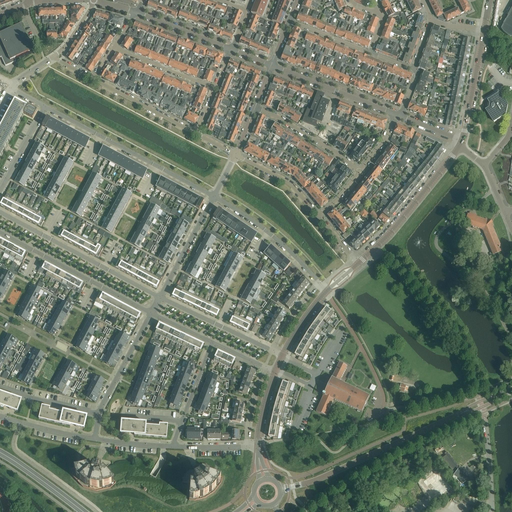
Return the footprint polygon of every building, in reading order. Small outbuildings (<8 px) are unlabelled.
[(155,0),(149,0),(148,3),(147,4),(146,6),(147,7),(151,9),(155,1),(155,0)] [(159,4),(156,11),(161,13),(166,0),(163,0),(162,5),(159,4)] [(202,0),(197,0),(194,9),(195,9),(197,10),(198,11),(199,9),(197,8),(198,3),(201,4),(202,0)] [(256,0),(251,13),(263,18),(263,17),(262,17),(263,13),(265,14),(266,10),(264,10),(266,6),(267,7),(269,3),(267,3),(268,0),(278,0),(280,1),(279,4),(275,3),(275,4),(278,6),(277,9),(273,8),(272,10),(276,11),(275,15),(271,13),(270,15),(274,17),(272,21),(281,25),(290,0),(256,0)] [(394,0),(388,0),(381,4),(383,8),(383,9),(389,5),(388,3),(394,0)] [(213,1),(210,8),(208,15),(211,16),(212,14),(211,14),(213,9),(215,10),(218,3),(213,1)] [(345,7),(343,2),(336,6),(338,12),(341,11),(344,9),(343,8),(345,7)] [(169,8),(166,15),(171,17),(176,4),(174,3),(171,9),(169,8)] [(421,9),(418,4),(410,8),(412,13),(421,9)] [(300,13),(299,13),(296,20),(301,22),(307,8),(302,6),(301,9),(302,9),(300,13)] [(181,10),(178,17),(183,19),(187,8),(185,7),(184,11),(181,10)] [(232,9),(228,7),(226,12),(228,13),(233,15),(240,18),(242,13),(235,10),(235,12),(231,11),(232,9)] [(511,7),(501,29),(502,31),(505,34),(508,36),(511,37),(511,7)] [(72,18),(70,20),(74,23),(76,23),(77,21),(85,9),(84,8),(80,8),(74,8),(71,8),(71,17),(72,18)] [(350,10),(346,8),(344,12),(343,11),(342,12),(341,15),(347,17),(348,16),(350,10)] [(44,9),(35,9),(35,15),(39,15),(39,16),(42,16),(42,20),(44,20),(44,9)] [(193,15),(190,14),(188,21),(192,23),(197,10),(195,9),(194,10),(195,11),(193,15)] [(348,22),(347,22),(346,21),(345,23),(347,24),(350,25),(355,11),(351,9),(350,10),(348,16),(350,17),(348,22)] [(394,13),(393,9),(392,10),(385,13),(386,13),(388,17),(391,16),(392,17),(393,17),(394,16),(398,16),(398,13),(394,13)] [(93,22),(90,20),(88,23),(94,27),(95,29),(97,24),(100,12),(96,10),(95,14),(94,13),(93,18),(95,19),(94,23),(93,22)] [(440,10),(434,13),(437,17),(438,17),(439,19),(441,20),(443,15),(440,10)] [(311,18),(309,17),(306,24),(310,26),(316,12),(314,11),(311,18)] [(355,11),(350,25),(352,26),(354,19),(357,20),(360,13),(355,11)] [(105,13),(100,12),(97,24),(101,25),(105,13)] [(319,13),(316,12),(310,26),(315,28),(318,20),(315,19),(316,16),(317,16),(319,13)] [(412,20),(411,23),(423,27),(425,22),(423,21),(424,18),(423,18),(419,12),(414,14),(416,17),(418,16),(419,16),(417,22),(412,20)] [(105,13),(101,25),(100,30),(105,32),(106,27),(104,26),(105,21),(107,22),(110,14),(105,13)] [(360,21),(358,26),(356,25),(355,27),(359,29),(360,26),(360,25),(361,25),(361,24),(363,19),(365,15),(360,13),(357,20),(360,21)] [(448,13),(443,15),(441,20),(444,21),(446,20),(447,21),(451,19),(448,13)] [(111,15),(108,23),(115,25),(117,17),(115,16),(114,15),(112,14),(111,15)] [(203,18),(200,17),(197,24),(202,26),(206,15),(204,14),(203,18)] [(334,19),(336,20),(343,23),(344,20),(341,19),(339,17),(340,16),(339,14),(339,15),(338,15),(334,19)] [(212,17),(206,15),(202,26),(207,28),(209,21),(210,21),(212,17)] [(265,20),(252,15),(250,20),(257,23),(258,20),(261,21),(260,24),(263,25),(265,20)] [(365,15),(363,19),(377,25),(379,20),(372,17),(370,20),(366,18),(367,15),(365,15)] [(325,16),(324,18),(320,29),(321,30),(324,31),(327,24),(325,23),(326,19),(329,20),(330,17),(325,16)] [(119,17),(117,17),(115,25),(121,28),(121,27),(123,22),(124,20),(124,19),(123,19),(123,17),(121,17),(119,17)] [(318,20),(315,28),(320,29),(324,18),(322,17),(320,21),(318,20)] [(330,25),(327,24),(324,31),(327,32),(329,33),(334,19),(332,18),(330,25)] [(213,33),(218,20),(216,19),(214,22),(213,25),(210,24),(207,31),(213,33)] [(377,25),(363,19),(361,24),(363,25),(364,22),(368,24),(367,27),(375,30),(377,25)] [(63,21),(61,22),(60,22),(72,30),(75,25),(73,24),(74,23),(70,20),(69,22),(68,21),(66,23),(63,21)] [(257,23),(250,20),(248,25),(262,30),(263,26),(261,25),(261,26),(256,25),(257,23)] [(135,30),(133,33),(129,32),(128,35),(135,37),(136,35),(137,33),(137,31),(140,23),(136,21),(134,22),(133,25),(134,25),(132,29),(135,30)] [(266,21),(264,25),(268,27),(278,31),(280,26),(273,23),(272,26),(266,24),(267,21),(266,21)] [(57,23),(56,24),(57,26),(58,27),(60,25),(64,27),(62,29),(69,34),(72,30),(60,22),(59,23),(57,23)] [(88,23),(85,27),(97,35),(97,36),(98,35),(99,33),(100,32),(98,30),(96,32),(92,30),(94,27),(88,23)] [(338,28),(335,35),(340,37),(345,23),(343,23),(340,29),(338,28)] [(393,26),(386,23),(384,28),(402,34),(402,35),(404,36),(404,34),(406,35),(407,34),(403,32),(403,33),(392,29),(393,26)] [(423,27),(411,23),(410,23),(409,25),(417,28),(416,31),(421,33),(423,27)] [(0,57),(1,57),(5,66),(16,62),(15,59),(33,50),(21,24),(10,29),(8,26),(0,29),(0,57)] [(223,29),(220,28),(217,35),(222,37),(225,30),(227,25),(225,24),(223,29)] [(114,27),(113,31),(111,36),(114,38),(121,28),(115,25),(114,27)] [(145,25),(140,38),(142,39),(144,33),(147,34),(150,27),(145,25)] [(227,31),(225,30),(222,37),(227,39),(229,32),(230,31),(232,27),(228,25),(227,27),(229,27),(227,31)] [(248,25),(247,30),(254,32),(255,30),(259,32),(258,35),(259,35),(259,34),(259,35),(259,34),(261,32),(262,30),(248,25)] [(263,25),(263,26),(262,30),(269,33),(276,36),(278,31),(268,27),(264,25),(263,25)] [(432,25),(430,31),(441,34),(444,35),(445,33),(439,31),(440,28),(432,25)] [(349,33),(347,32),(344,39),(347,40),(349,41),(354,27),(352,26),(349,33)] [(97,35),(85,27),(82,32),(88,36),(90,33),(93,36),(92,38),(94,39),(95,37),(97,35)] [(355,27),(354,27),(349,41),(353,43),(356,36),(354,35),(356,30),(358,31),(359,29),(355,27)] [(154,28),(149,42),(149,43),(151,44),(154,37),(156,38),(159,30),(154,28)] [(293,28),(291,32),(304,38),(305,36),(299,33),(300,30),(293,28)] [(402,34),(384,28),(382,32),(390,35),(391,33),(401,37),(402,35),(402,34)] [(62,29),(59,35),(62,38),(63,36),(66,38),(69,34),(62,29)] [(359,29),(358,31),(356,36),(353,43),(358,45),(361,38),(358,36),(360,31),(363,32),(364,31),(359,29)] [(244,38),(242,37),(239,44),(244,46),(249,32),(244,30),(243,33),(245,34),(244,38)] [(262,30),(261,32),(268,35),(267,38),(274,40),(276,36),(269,33),(262,30)] [(361,38),(358,45),(363,46),(368,33),(364,31),(363,32),(366,33),(363,38),(361,38)] [(441,34),(430,31),(429,36),(437,39),(438,36),(443,38),(444,35),(441,34)] [(93,40),(82,32),(79,37),(86,41),(87,39),(92,42),(93,40)] [(164,32),(158,47),(160,48),(163,40),(165,41),(168,34),(164,32)] [(394,42),(397,44),(398,44),(399,42),(389,38),(390,35),(382,32),(381,37),(394,42)] [(99,33),(98,35),(110,43),(113,39),(107,35),(105,37),(99,33)] [(368,33),(363,46),(368,48),(370,41),(368,40),(370,35),(372,37),(373,34),(368,33)] [(168,34),(165,41),(168,42),(166,47),(165,46),(164,49),(166,50),(167,51),(173,36),(168,34)] [(251,40),(248,47),(253,49),(259,35),(258,35),(257,34),(254,41),(251,40)] [(259,34),(259,35),(253,49),(258,51),(261,44),(258,43),(261,35),(259,34),(259,35),(259,34)] [(409,34),(408,37),(411,38),(410,41),(417,43),(419,38),(409,34)] [(98,35),(97,36),(95,39),(97,41),(99,38),(103,41),(101,43),(108,47),(109,45),(110,43),(98,35)] [(128,35),(124,41),(133,48),(134,48),(136,49),(137,47),(134,46),(131,44),(135,38),(128,35)] [(317,37),(312,35),(306,49),(311,51),(312,49),(309,48),(311,43),(314,44),(317,37)] [(178,38),(173,36),(167,51),(168,51),(169,51),(172,44),(175,45),(178,38)] [(437,39),(429,36),(427,41),(435,44),(437,45),(438,42),(436,42),(437,39)] [(86,41),(79,37),(76,41),(83,45),(86,41)] [(297,40),(289,37),(288,40),(288,42),(302,48),(302,47),(302,45),(296,43),(297,40)] [(313,50),(313,52),(315,53),(316,53),(321,39),(317,37),(314,44),(316,45),(314,51),(313,50)] [(184,40),(180,38),(176,48),(175,48),(173,52),(176,54),(178,49),(179,47),(182,48),(185,40),(184,40)] [(263,45),(261,44),(258,51),(263,53),(266,45),(268,39),(266,38),(263,45)] [(137,47),(136,49),(134,53),(139,55),(142,48),(139,47),(141,42),(144,43),(144,41),(140,39),(138,43),(137,47)] [(266,45),(263,53),(267,55),(269,54),(270,52),(269,51),(270,47),(271,48),(274,41),(268,39),(266,45)] [(323,39),(321,39),(316,53),(320,55),(321,53),(319,51),(321,47),(323,48),(326,41),(323,39)] [(380,47),(377,46),(375,51),(380,53),(385,43),(386,41),(383,40),(380,47)] [(83,45),(76,41),(73,45),(80,49),(81,47),(83,48),(84,46),(83,45)] [(124,41),(121,46),(127,50),(129,47),(132,49),(133,50),(134,48),(133,48),(124,41)] [(324,54),(321,53),(320,55),(321,55),(323,56),(325,57),(331,42),(329,42),(326,41),(323,48),(326,49),(324,54)] [(108,47),(101,43),(99,46),(93,42),(92,43),(105,52),(106,50),(108,47)] [(142,48),(139,55),(144,57),(149,43),(147,42),(144,49),(142,48)] [(190,42),(189,42),(184,57),(186,57),(189,50),(191,52),(194,44),(190,42)] [(331,42),(325,57),(328,58),(331,59),(332,57),(328,55),(330,50),(333,52),(335,44),(331,42)] [(388,50),(386,55),(391,58),(397,44),(394,42),(390,52),(388,50)] [(105,52),(92,43),(89,48),(92,49),(93,47),(97,49),(96,51),(102,56),(105,52)] [(416,48),(400,43),(399,44),(400,46),(407,49),(406,51),(407,52),(409,52),(414,54),(416,48)] [(188,58),(187,60),(188,60),(189,61),(189,59),(192,60),(194,54),(198,55),(202,47),(196,45),(194,44),(191,52),(189,59),(188,58)] [(73,45),(71,49),(77,53),(79,54),(80,52),(79,51),(80,49),(73,45)] [(154,53),(151,52),(148,59),(151,60),(153,61),(158,47),(156,46),(154,45),(153,48),(155,49),(154,53)] [(332,57),(331,59),(333,60),(336,61),(341,46),(336,45),(334,52),(336,53),(334,58),(332,57)] [(346,48),(341,46),(336,61),(340,62),(340,63),(341,60),(339,59),(340,55),(343,56),(346,48)] [(160,48),(158,47),(153,61),(157,62),(160,56),(158,54),(159,50),(162,51),(163,49),(160,48)] [(207,49),(202,47),(198,55),(204,58),(207,49)] [(293,50),(286,47),(281,59),(281,60),(281,61),(284,62),(290,64),(292,57),(295,50),(293,50)] [(300,52),(299,52),(295,64),(297,65),(299,66),(299,65),(300,66),(302,58),(300,57),(304,48),(302,47),(302,48),(301,49),(300,52)] [(430,48),(425,47),(423,52),(431,55),(433,56),(434,56),(436,56),(437,54),(431,52),(432,49),(430,48)] [(71,49),(68,53),(75,57),(77,53),(71,49)] [(302,58),(300,66),(302,67),(304,67),(311,51),(306,49),(305,52),(307,52),(307,53),(305,59),(302,58)] [(88,50),(87,52),(99,60),(102,56),(96,51),(94,54),(88,50)] [(163,57),(160,56),(157,62),(162,64),(168,51),(167,51),(166,50),(163,57)] [(203,64),(202,66),(201,68),(204,69),(208,58),(210,59),(213,52),(208,50),(204,60),(203,64)] [(350,50),(345,64),(347,65),(350,58),(352,59),(355,52),(352,51),(350,50)] [(169,51),(168,51),(162,64),(167,66),(170,59),(167,58),(169,54),(172,56),(173,53),(169,52),(169,51)] [(295,58),(292,57),(290,64),(294,66),(295,64),(299,52),(297,51),(295,58)] [(311,51),(304,67),(306,68),(307,69),(308,69),(309,69),(312,62),(309,61),(313,52),(311,51)] [(457,52),(451,51),(451,53),(460,55),(459,58),(468,59),(469,54),(457,52)] [(87,52),(86,53),(85,54),(86,55),(87,54),(92,58),(90,60),(97,64),(98,62),(98,61),(99,60),(87,52)] [(213,52),(210,59),(210,60),(213,61),(211,66),(210,66),(209,69),(216,72),(211,70),(218,54),(213,52)] [(75,57),(68,53),(65,57),(77,65),(80,61),(77,59),(76,61),(73,59),(75,57)] [(116,53),(113,57),(128,67),(129,65),(121,59),(123,57),(116,53)] [(314,63),(312,62),(309,69),(309,70),(311,71),(311,70),(312,70),(314,71),(318,60),(319,60),(321,55),(320,55),(316,53),(315,53),(315,54),(318,55),(314,63)] [(176,54),(173,61),(171,60),(168,67),(173,68),(178,54),(176,54)] [(223,56),(218,54),(211,70),(216,72),(223,56)] [(360,54),(354,68),(356,69),(359,62),(362,63),(365,56),(360,54)] [(412,59),(399,55),(398,57),(401,58),(401,57),(403,58),(402,59),(403,60),(402,62),(410,65),(412,59)] [(83,57),(83,59),(81,60),(94,68),(95,67),(97,64),(90,60),(88,62),(84,60),(86,57),(84,56),(83,57)] [(180,63),(177,70),(182,72),(186,62),(187,60),(188,58),(186,57),(184,57),(183,56),(182,59),(184,60),(183,64),(180,63)] [(365,56),(362,63),(364,64),(363,67),(360,66),(359,70),(364,72),(369,57),(367,57),(365,56)] [(113,57),(110,61),(117,66),(118,63),(125,67),(125,68),(125,70),(127,71),(128,67),(113,57)] [(374,59),(369,57),(364,72),(366,73),(367,71),(366,70),(368,66),(371,67),(374,59)] [(421,57),(419,62),(429,66),(430,66),(436,68),(437,66),(429,64),(430,63),(425,62),(426,59),(421,57)] [(322,66),(319,74),(320,74),(321,75),(322,75),(323,75),(324,75),(331,59),(328,58),(325,67),(322,66)] [(229,70),(226,69),(225,73),(230,75),(235,61),(233,60),(233,59),(231,59),(230,59),(228,66),(230,67),(229,70)] [(331,59),(324,75),(326,76),(327,77),(328,77),(329,77),(332,70),(329,69),(333,60),(331,59)] [(374,59),(371,67),(373,68),(371,73),(369,71),(368,73),(373,75),(378,61),(374,59)] [(94,68),(81,60),(79,64),(82,67),(83,64),(86,66),(85,68),(91,73),(94,68)] [(127,71),(125,70),(124,72),(126,73),(126,72),(128,73),(130,69),(133,70),(136,62),(131,60),(129,65),(128,67),(127,71)] [(237,62),(235,61),(230,75),(235,77),(237,74),(233,73),(234,69),(237,70),(240,63),(239,63),(239,62),(238,61),(237,62)] [(383,63),(378,61),(373,75),(378,77),(379,74),(376,73),(378,69),(380,70),(383,63)] [(452,61),(450,61),(450,63),(458,65),(457,67),(466,69),(467,64),(452,61)] [(105,71),(103,69),(99,76),(104,79),(108,72),(112,64),(108,62),(106,65),(108,66),(107,68),(105,71)] [(196,64),(195,66),(191,76),(192,76),(196,78),(198,73),(199,71),(196,70),(199,64),(202,66),(203,64),(200,63),(197,62),(196,64)] [(338,68),(333,79),(338,81),(341,74),(338,73),(342,63),(340,63),(340,62),(338,68)] [(429,66),(419,62),(417,68),(423,70),(424,71),(425,68),(429,69),(435,71),(436,68),(430,66),(429,66)] [(238,70),(237,74),(235,77),(241,79),(247,65),(242,63),(239,70),(238,70)] [(380,75),(379,74),(378,77),(383,79),(389,65),(384,63),(381,71),(384,72),(382,77),(380,76),(380,75)] [(136,75),(135,78),(138,80),(139,81),(140,78),(138,77),(139,73),(142,74),(145,66),(142,65),(140,64),(136,75)] [(189,67),(187,74),(191,76),(195,66),(193,65),(192,68),(189,67)] [(247,65),(241,79),(244,80),(246,73),(249,74),(252,67),(247,65)] [(341,74),(338,81),(340,82),(343,83),(345,76),(343,75),(346,66),(344,65),(341,74)] [(389,65),(383,79),(385,80),(388,73),(391,75),(394,67),(391,66),(389,65)] [(110,73),(108,72),(104,79),(109,81),(116,67),(114,66),(110,73)] [(140,78),(139,81),(140,81),(142,81),(144,82),(150,68),(148,67),(145,66),(142,74),(145,75),(143,79),(140,78)] [(116,67),(109,81),(113,84),(117,77),(114,75),(118,68),(116,67)] [(348,77),(345,76),(343,83),(345,84),(347,85),(354,69),(349,67),(348,69),(351,70),(348,77)] [(391,81),(389,80),(388,81),(393,83),(398,69),(396,68),(394,67),(391,75),(393,76),(391,81)] [(150,68),(144,82),(145,82),(148,84),(149,84),(150,82),(147,81),(149,76),(151,77),(154,70),(150,68)] [(334,71),(332,70),(329,77),(330,78),(331,78),(333,79),(338,68),(335,68),(334,71)] [(262,71),(256,69),(251,83),(256,85),(262,71)] [(403,71),(398,69),(393,83),(397,85),(398,82),(396,81),(397,77),(400,78),(403,71)] [(150,82),(149,84),(150,85),(153,86),(159,72),(154,70),(151,77),(154,78),(152,83),(150,82)] [(199,70),(199,71),(198,73),(212,78),(214,73),(207,71),(205,73),(200,71),(201,70),(199,70)] [(449,71),(446,70),(445,72),(456,75),(455,77),(464,79),(465,74),(453,72),(449,71)] [(359,74),(354,87),(357,88),(357,89),(358,89),(359,89),(363,81),(359,80),(362,72),(360,71),(359,74)] [(423,71),(422,71),(420,77),(428,80),(433,81),(434,78),(429,77),(430,74),(423,71)] [(126,73),(124,72),(121,78),(119,77),(115,85),(119,87),(126,74),(126,73)] [(159,72),(153,86),(155,87),(157,88),(158,88),(159,87),(156,86),(157,83),(158,80),(161,81),(164,74),(159,72)] [(212,78),(198,73),(196,78),(198,78),(199,76),(204,77),(203,80),(210,83),(212,78)] [(352,77),(348,85),(349,85),(349,86),(351,86),(354,87),(359,74),(357,73),(355,79),(352,77)] [(412,75),(408,73),(402,87),(407,89),(408,86),(405,85),(407,81),(410,82),(412,75)] [(126,74),(119,87),(123,89),(127,82),(125,80),(128,75),(126,74)] [(233,77),(226,74),(224,79),(231,82),(234,83),(238,84),(239,82),(232,79),(233,77)] [(162,88),(159,87),(158,88),(159,89),(161,90),(163,91),(164,91),(165,88),(169,78),(164,76),(161,83),(164,85),(162,88)] [(277,85),(280,78),(274,76),(268,91),(274,94),(277,85)] [(371,76),(368,83),(365,91),(368,92),(369,93),(370,92),(371,93),(374,85),(371,84),(374,77),(371,76)] [(127,82),(123,89),(127,91),(135,78),(133,77),(130,83),(127,82)] [(428,80),(420,77),(418,82),(425,85),(426,82),(429,83),(429,82),(433,83),(433,81),(428,80)] [(135,78),(127,91),(133,94),(137,87),(133,85),(135,82),(137,83),(138,80),(135,78)] [(165,88),(164,91),(167,92),(168,93),(169,91),(166,90),(168,86),(171,87),(173,80),(169,78),(165,88)] [(277,85),(280,86),(276,95),(279,95),(279,94),(284,80),(280,78),(277,85)] [(382,83),(377,95),(380,96),(380,98),(382,98),(385,90),(382,89),(385,80),(383,79),(382,83)] [(172,92),(169,91),(168,93),(172,95),(173,95),(178,82),(173,80),(171,87),(173,88),(172,92)] [(241,80),(240,85),(252,90),(254,85),(247,83),(246,85),(242,83),(243,81),(241,80)] [(284,80),(279,94),(284,96),(285,93),(282,92),(284,88),(287,89),(289,82),(284,80)] [(451,82),(447,80),(446,84),(454,85),(453,87),(462,89),(463,84),(451,82)] [(368,83),(363,81),(359,89),(362,90),(363,90),(365,91),(368,83)] [(140,87),(136,94),(141,96),(148,84),(145,82),(144,84),(145,85),(143,88),(140,87)] [(178,82),(173,95),(174,96),(175,96),(176,93),(177,90),(180,91),(183,83),(180,82),(178,82)] [(377,95),(382,83),(380,82),(378,87),(375,86),(372,93),(373,94),(374,95),(375,94),(377,95)] [(418,82),(416,87),(424,90),(426,91),(429,92),(431,93),(432,90),(425,87),(425,85),(418,82)] [(149,84),(148,84),(141,96),(143,97),(142,97),(145,99),(149,92),(146,90),(150,85),(149,84)] [(223,84),(221,89),(234,94),(235,92),(229,89),(230,87),(223,84)] [(300,86),(295,84),(290,98),(292,99),(294,92),(297,93),(300,86)] [(187,85),(182,99),(185,101),(186,101),(187,99),(188,97),(185,96),(186,94),(189,95),(190,92),(191,90),(192,88),(192,87),(187,85)] [(252,90),(240,85),(238,90),(240,91),(241,88),(245,90),(244,92),(250,95),(252,90)] [(192,88),(191,90),(205,96),(207,91),(200,88),(199,91),(195,89),(196,86),(194,86),(193,88),(192,88)] [(300,86),(297,93),(299,94),(296,102),(299,103),(302,95),(301,95),(304,88),(300,86)] [(401,86),(394,103),(400,106),(404,96),(400,95),(402,90),(406,91),(407,89),(402,87),(401,86)] [(149,92),(145,99),(148,100),(150,101),(153,94),(157,88),(155,87),(151,93),(149,92)] [(416,87),(414,92),(419,94),(422,96),(423,93),(425,93),(426,92),(428,93),(429,92),(426,91),(424,90),(416,87)] [(153,94),(150,101),(154,103),(161,90),(159,89),(156,95),(153,94)] [(221,89),(219,93),(226,96),(227,94),(232,96),(231,97),(233,98),(233,97),(234,94),(221,89)] [(161,90),(154,103),(159,106),(162,99),(160,97),(163,91),(161,90)] [(205,96),(191,90),(190,92),(197,95),(196,97),(203,100),(204,97),(205,96)] [(309,90),(304,104),(309,106),(309,104),(307,103),(308,98),(311,99),(314,92),(309,90)] [(385,90),(382,98),(383,99),(384,100),(385,99),(388,100),(391,93),(391,92),(385,90)] [(274,94),(268,91),(266,96),(273,99),(276,101),(276,100),(281,102),(282,100),(274,97),(275,94),(274,94)] [(168,93),(167,92),(165,95),(168,96),(166,101),(163,100),(160,106),(164,109),(172,95),(168,93)] [(308,107),(302,122),(314,127),(316,121),(321,123),(329,103),(323,100),(323,99),(322,99),(324,95),(318,93),(313,104),(311,103),(309,107),(308,107)] [(391,93),(388,100),(388,101),(388,100),(390,101),(391,102),(392,102),(393,102),(396,95),(391,93)] [(500,93),(488,101),(490,103),(488,104),(488,107),(489,109),(486,111),(494,122),(506,115),(508,105),(500,93)] [(224,96),(217,94),(215,98),(222,101),(230,105),(231,102),(222,99),(224,96)] [(234,94),(233,97),(234,97),(234,96),(241,99),(240,102),(247,104),(249,100),(234,94)] [(172,95),(164,109),(169,111),(172,104),(170,103),(174,96),(173,95),(172,95)] [(189,95),(188,97),(187,99),(201,105),(203,100),(196,97),(195,100),(190,98),(191,96),(189,95)] [(266,96),(264,101),(278,106),(279,104),(272,102),(273,99),(266,96)] [(176,97),(172,104),(169,111),(170,112),(173,114),(177,106),(174,105),(178,98),(176,97)] [(222,101),(215,98),(213,103),(220,106),(221,104),(227,106),(229,107),(230,105),(222,101)] [(179,108),(177,106),(173,114),(176,115),(177,116),(185,101),(182,99),(181,101),(182,102),(179,108)] [(201,105),(187,99),(186,101),(188,102),(193,104),(192,107),(199,110),(201,105)] [(28,105),(27,106),(15,100),(13,102),(11,107),(12,107),(11,110),(10,109),(7,113),(9,114),(8,116),(6,115),(4,120),(6,120),(4,123),(3,122),(0,126),(2,127),(1,129),(0,128),(0,152),(2,150),(21,112),(32,118),(37,110),(28,105)] [(186,101),(185,101),(177,116),(178,116),(182,118),(186,111),(183,110),(186,104),(187,104),(188,102),(186,101)] [(278,106),(264,101),(262,106),(269,108),(270,106),(275,108),(274,110),(276,111),(278,106)] [(416,103),(411,101),(407,109),(410,110),(410,111),(412,112),(413,112),(416,103)] [(340,102),(335,115),(334,115),(332,121),(339,124),(346,104),(340,102)] [(220,106),(213,103),(211,108),(218,111),(219,108),(225,110),(227,112),(228,109),(225,108),(220,106)] [(245,109),(232,103),(231,106),(237,108),(236,111),(243,114),(245,109)] [(287,106),(286,105),(283,104),(283,105),(281,103),(277,112),(282,114),(287,106)] [(416,103),(413,112),(414,113),(415,114),(416,113),(418,114),(422,105),(416,103)] [(347,104),(346,104),(339,124),(344,127),(346,128),(348,123),(345,121),(348,115),(349,115),(352,107),(352,106),(352,107),(346,104),(347,104)] [(422,105),(418,114),(419,115),(420,115),(424,117),(428,108),(422,105)] [(287,106),(282,114),(284,115),(287,117),(292,109),(289,107),(287,106)] [(361,110),(355,108),(352,118),(358,120),(362,110),(361,110)] [(295,111),(292,109),(287,117),(292,120),(297,112),(295,111)] [(445,111),(439,109),(438,112),(448,114),(447,116),(456,118),(457,113),(445,111)] [(219,113),(212,110),(210,115),(224,120),(225,118),(218,115),(219,113)] [(362,110),(358,120),(357,122),(363,124),(364,122),(367,113),(362,110)] [(188,112),(184,119),(189,122),(193,115),(188,112)] [(228,112),(227,114),(243,120),(245,115),(238,113),(237,115),(228,112)] [(300,114),(297,112),(292,120),(293,120),(293,121),(297,124),(301,116),(300,115),(300,114)] [(367,113),(364,122),(370,125),(373,116),(372,115),(371,114),(370,115),(367,113)] [(243,120),(227,114),(227,116),(235,119),(234,122),(241,125),(243,120)] [(199,117),(193,115),(189,122),(195,125),(196,122),(197,121),(199,117)] [(224,120),(210,115),(209,119),(215,122),(216,120),(222,122),(221,124),(222,125),(223,123),(224,121),(224,120)] [(259,115),(257,120),(271,125),(272,123),(265,120),(266,118),(259,115)] [(374,116),(373,116),(370,125),(376,127),(380,117),(379,117),(378,118),(377,117),(376,116),(375,116),(374,116)] [(42,126),(47,129),(52,121),(50,120),(50,119),(47,117),(42,126)] [(380,117),(376,127),(376,128),(383,131),(386,124),(385,124),(387,121),(386,120),(380,118),(380,117)] [(215,122),(209,119),(207,124),(220,129),(221,128),(214,125),(215,122)] [(271,125),(257,120),(255,124),(262,127),(263,125),(269,127),(268,129),(270,130),(272,126),(271,125)] [(52,121),(47,129),(53,131),(57,123),(54,121),(54,122),(52,121)] [(233,125),(224,121),(223,123),(239,129),(241,125),(234,122),(233,125)] [(274,121),(272,126),(270,130),(271,131),(270,131),(272,132),(271,134),(275,136),(280,128),(281,126),(275,123),(276,122),(274,121)] [(57,123),(53,131),(58,134),(62,126),(59,124),(57,123)] [(222,125),(222,127),(223,127),(225,128),(225,127),(231,129),(230,131),(237,134),(239,129),(223,123),(222,125)] [(255,124),(253,129),(267,135),(268,135),(269,133),(261,130),(262,127),(255,124)] [(393,132),(393,135),(398,137),(399,135),(402,127),(397,124),(393,132)] [(62,126),(58,134),(63,137),(65,134),(68,129),(64,127),(62,126),(63,126),(62,126)] [(402,127),(399,135),(403,136),(400,142),(403,143),(405,137),(408,129),(403,127),(402,127)] [(222,128),(221,131),(220,133),(235,139),(237,134),(230,131),(229,134),(223,131),(224,129),(222,128)] [(275,136),(273,139),(275,140),(277,136),(281,138),(285,131),(284,131),(284,130),(283,129),(282,129),(280,128),(275,136)] [(65,134),(63,137),(68,140),(71,134),(73,131),(70,130),(69,130),(68,129),(65,134)] [(414,131),(408,129),(405,137),(411,139),(414,131)] [(71,134),(68,140),(74,143),(78,134),(75,132),(75,133),(73,132),(73,131),(71,134)] [(285,131),(281,138),(283,140),(282,142),(284,144),(290,134),(288,133),(288,132),(286,131),(285,131)] [(220,133),(218,138),(221,139),(222,136),(228,138),(227,141),(233,143),(235,139),(220,133)] [(341,140),(337,138),(333,145),(334,146),(334,147),(335,147),(336,147),(338,148),(343,142),(347,134),(345,133),(341,140)] [(74,143),(79,145),(83,137),(80,135),(80,136),(78,135),(78,134),(74,143)] [(290,134),(284,144),(281,149),(283,150),(288,143),(291,144),(295,138),(295,137),(294,136),(293,136),(292,136),(290,134)] [(360,141),(357,138),(354,136),(353,138),(354,139),(360,144),(357,147),(365,153),(367,150),(366,149),(368,147),(362,143),(360,141)] [(83,137),(79,145),(84,148),(89,140),(85,138),(83,137),(84,137),(83,137)] [(343,142),(338,148),(339,149),(339,150),(340,151),(341,150),(342,151),(342,152),(343,152),(352,138),(349,137),(345,143),(343,142)] [(430,139),(427,137),(425,140),(433,145),(434,144),(435,144),(437,146),(435,148),(443,153),(446,149),(436,142),(430,139)] [(291,144),(294,146),(292,150),(291,150),(289,153),(292,155),(296,148),(300,141),(298,139),(297,138),(296,138),(295,138),(291,144)] [(366,138),(362,143),(368,147),(369,147),(370,148),(371,146),(372,146),(373,145),(373,144),(373,143),(366,138)] [(257,139),(256,142),(255,144),(249,154),(254,157),(259,149),(256,148),(259,140),(257,139)] [(16,146),(15,146),(13,150),(16,152),(21,142),(18,140),(16,146)] [(302,142),(301,141),(297,148),(300,150),(298,153),(300,155),(301,153),(306,144),(304,143),(304,142),(303,141),(302,142)] [(36,143),(33,148),(42,152),(44,148),(36,143)] [(248,143),(244,151),(249,154),(255,144),(253,143),(252,145),(248,143)] [(262,151),(259,149),(254,157),(260,160),(265,149),(268,145),(265,144),(262,151)] [(306,144),(301,153),(304,155),(305,154),(307,155),(312,148),(311,147),(311,146),(310,146),(309,146),(307,145),(308,144),(307,144),(306,144)] [(391,145),(387,150),(394,155),(397,150),(391,145)] [(348,146),(347,147),(347,148),(359,157),(361,155),(362,156),(365,153),(357,147),(354,150),(348,146)] [(430,147),(429,149),(430,150),(439,157),(443,153),(435,148),(434,150),(430,147)] [(42,152),(33,148),(31,153),(39,157),(42,152)] [(99,156),(105,159),(109,151),(107,150),(104,148),(99,156)] [(312,148),(307,155),(312,158),(317,151),(314,149),(314,148),(313,148),(312,148)] [(347,148),(344,152),(344,153),(349,157),(354,161),(357,163),(358,161),(359,161),(360,159),(360,158),(359,158),(359,157),(347,148)] [(268,150),(265,149),(260,160),(265,163),(269,155),(266,153),(268,150)] [(430,150),(429,149),(427,151),(431,154),(429,156),(436,161),(439,157),(430,150)] [(279,153),(277,155),(272,165),(277,168),(281,161),(278,159),(282,152),(280,150),(279,153)] [(394,155),(387,150),(383,155),(390,160),(394,155)] [(80,151),(76,159),(82,162),(86,153),(80,151)] [(109,151),(105,159),(110,162),(115,154),(114,154),(112,153),(113,153),(109,151)] [(317,151),(312,158),(309,163),(311,165),(315,159),(317,161),(322,154),(321,154),(321,153),(320,152),(319,152),(317,151)] [(39,157),(31,153),(28,157),(37,162),(39,157)] [(271,155),(267,162),(272,165),(277,155),(275,154),(274,155),(272,153),(271,155)] [(422,154),(421,155),(433,165),(436,161),(429,156),(428,158),(422,153),(422,154)] [(110,162),(115,165),(120,156),(119,157),(118,156),(118,155),(115,154),(110,162)] [(317,161),(320,163),(317,168),(319,170),(322,165),(323,164),(327,157),(325,156),(324,155),(324,154),(323,154),(322,154),(317,161)] [(421,155),(420,155),(420,154),(418,156),(422,158),(421,159),(425,161),(423,163),(430,169),(433,165),(421,155)] [(390,160),(383,155),(379,160),(386,165),(390,160)] [(115,165),(121,168),(125,159),(125,160),(123,159),(123,158),(120,156),(115,165)] [(290,156),(287,161),(282,171),(287,173),(291,166),(291,165),(288,164),(292,157),(290,156)] [(328,156),(327,157),(323,164),(322,165),(326,167),(327,165),(328,166),(333,159),(328,156)] [(37,162),(28,157),(26,162),(34,167),(37,162)] [(64,159),(62,163),(70,168),(73,163),(64,159)] [(125,159),(121,168),(126,170),(130,162),(128,161),(125,159)] [(281,160),(281,161),(277,168),(282,171),(287,161),(285,160),(284,161),(281,160)] [(386,165),(379,160),(375,165),(382,170),(386,165)] [(300,161),(298,166),(292,176),(294,177),(296,180),(304,174),(301,171),(302,170),(301,170),(299,169),(301,165),(304,166),(306,167),(307,165),(306,163),(303,162),(300,161)] [(416,161),(414,163),(427,173),(430,169),(423,163),(422,166),(416,161)] [(34,167),(26,162),(23,167),(32,171),(34,167)] [(126,170),(131,173),(136,165),(135,165),(133,164),(134,164),(130,162),(126,170)] [(70,168),(62,163),(59,168),(68,172),(70,168)] [(427,173),(414,163),(413,164),(419,169),(417,171),(424,177),(427,173)] [(131,173),(136,176),(141,168),(139,167),(136,165),(131,173)] [(291,166),(287,173),(292,176),(298,166),(295,165),(294,168),(291,166)] [(345,166),(343,165),(342,167),(340,166),(338,169),(340,171),(347,176),(348,176),(349,175),(349,174),(350,171),(352,173),(352,172),(345,166)] [(372,170),(372,171),(378,176),(382,171),(375,166),(372,170)] [(32,171),(23,167),(21,172),(29,176),(32,171)] [(424,177),(417,171),(416,173),(408,167),(406,169),(407,169),(412,173),(421,181),(424,177)] [(65,177),(68,172),(59,168),(57,173),(65,177)] [(141,168),(136,176),(142,179),(146,171),(143,169),(142,169),(141,168)] [(412,173),(407,169),(405,171),(406,172),(412,177),(411,179),(418,184),(421,181),(412,173)] [(347,176),(340,171),(336,176),(342,182),(345,178),(344,178),(346,176),(347,176)] [(370,172),(367,175),(374,181),(376,178),(383,183),(384,181),(378,176),(372,171),(370,172)] [(18,176),(27,181),(29,176),(21,172),(18,176)] [(63,182),(65,177),(57,173),(54,177),(63,182)] [(313,173),(311,175),(300,184),(304,189),(310,183),(308,181),(310,179),(315,175),(313,173)] [(90,178),(99,183),(101,178),(97,176),(93,174),(90,178)] [(306,176),(304,174),(296,180),(300,184),(311,175),(309,174),(306,176)] [(342,182),(336,176),(334,175),(331,178),(333,180),(332,181),(337,186),(339,184),(340,185),(342,182)] [(374,181),(367,175),(365,178),(364,179),(365,180),(364,180),(370,185),(374,181)] [(24,186),(27,181),(18,176),(15,182),(24,186)] [(418,184),(411,179),(409,181),(403,176),(401,178),(406,181),(414,188),(418,184)] [(60,187),(63,182),(54,177),(52,182),(60,187)] [(88,183),(96,187),(99,183),(90,178),(88,183)] [(406,181),(401,178),(400,180),(404,183),(403,185),(405,187),(411,192),(414,188),(406,181)] [(156,189),(161,192),(167,182),(167,181),(166,182),(165,181),(165,180),(161,179),(156,189)] [(361,184),(360,185),(368,192),(372,187),(370,185),(364,180),(363,182),(362,182),(361,184)] [(309,194),(322,183),(320,181),(314,186),(312,183),(305,189),(309,194)] [(337,186),(332,181),(328,186),(336,193),(337,193),(336,193),(335,192),(339,188),(339,187),(337,186)] [(52,182),(49,187),(58,191),(60,187),(52,182)] [(161,192),(166,195),(172,184),(172,185),(170,184),(170,183),(167,182),(161,192)] [(322,183),(309,194),(313,198),(321,192),(319,189),(324,184),(323,182),(322,183)] [(403,188),(398,184),(395,182),(393,184),(396,186),(397,187),(408,196),(411,192),(405,187),(403,188)] [(96,187),(88,183),(85,188),(94,192),(96,187)] [(172,184),(166,195),(167,195),(167,194),(172,197),(177,187),(175,186),(172,184)] [(368,193),(360,186),(359,186),(358,186),(357,188),(358,189),(356,191),(362,196),(364,194),(365,196),(368,193)] [(396,186),(395,188),(393,190),(395,191),(396,192),(398,194),(405,200),(408,196),(397,187),(396,186)] [(55,196),(58,191),(49,187),(47,192),(55,196)] [(177,200),(182,190),(180,189),(181,189),(177,187),(172,197),(173,196),(178,198),(177,200)] [(91,197),(94,192),(85,188),(83,192),(91,197)] [(321,192),(313,198),(317,203),(324,197),(329,193),(331,191),(330,191),(331,190),(329,189),(328,190),(323,194),(321,192)] [(120,194),(129,199),(131,194),(123,190),(120,194)] [(177,200),(182,203),(188,193),(187,193),(186,192),(182,190),(177,200)] [(392,193),(388,190),(386,191),(388,192),(391,195),(402,204),(405,200),(398,194),(396,192),(394,194),(392,193)] [(362,196),(356,191),(355,192),(354,192),(351,195),(359,201),(362,196)] [(388,192),(386,191),(385,193),(394,200),(392,202),(399,208),(402,204),(391,195),(388,192)] [(52,202),(55,196),(47,192),(44,197),(52,202)] [(91,197),(83,192),(80,197),(88,202),(91,197)] [(183,201),(188,204),(193,196),(193,195),(193,196),(191,195),(191,194),(188,193),(182,203),(183,201)] [(129,199),(120,194),(118,199),(126,203),(129,199)] [(350,199),(348,200),(355,205),(359,201),(351,195),(349,198),(350,199)] [(193,208),(198,199),(196,198),(196,197),(193,196),(188,204),(193,207),(193,208)] [(6,208),(11,199),(5,197),(1,205),(6,208)] [(86,206),(88,202),(80,197),(77,202),(86,206)] [(324,197),(317,203),(321,208),(328,202),(324,197)] [(399,208),(392,202),(390,204),(382,197),(381,199),(382,201),(395,211),(399,208)] [(11,211),(16,202),(11,199),(6,208),(11,211)] [(115,204),(124,208),(126,203),(118,199),(115,204)] [(198,199),(193,208),(198,211),(204,201),(200,199),(200,200),(198,199)] [(342,203),(342,204),(352,211),(356,206),(355,205),(348,200),(347,199),(347,200),(346,200),(343,204),(342,203)] [(395,211),(382,201),(381,202),(387,208),(385,210),(392,215),(395,211)] [(21,205),(16,202),(11,211),(17,214),(21,205)] [(75,207),(83,211),(86,206),(77,202),(75,207)] [(113,209),(121,213),(124,208),(115,204),(113,209)] [(22,217),(27,208),(21,205),(17,214),(22,217)] [(148,210),(157,214),(159,209),(151,205),(148,210)] [(46,215),(51,218),(56,209),(50,206),(46,215)] [(80,217),(83,211),(75,207),(72,212),(80,217)] [(392,215),(385,210),(384,212),(378,207),(377,209),(379,211),(382,214),(383,214),(389,219),(392,215)] [(22,217),(27,219),(32,211),(27,208),(22,217)] [(217,223),(224,213),(224,212),(223,213),(221,211),(222,211),(219,208),(213,217),(218,220),(217,222),(217,223)] [(121,213),(113,209),(110,213),(118,218),(121,213)] [(335,210),(334,209),(327,215),(331,220),(338,214),(337,212),(335,209),(335,210)] [(148,210),(146,214),(154,219),(157,214),(148,210)] [(36,217),(37,214),(32,211),(27,219),(33,222),(36,217)] [(340,213),(338,214),(331,220),(335,225),(343,218),(341,216),(340,216),(339,215),(344,212),(343,211),(340,213)] [(373,211),(370,214),(375,219),(378,216),(373,211)] [(108,218),(116,223),(118,218),(110,213),(108,218)] [(227,214),(224,213),(217,223),(222,226),(229,216),(226,215),(227,214)] [(36,217),(33,222),(41,227),(44,221),(43,221),(45,218),(37,214),(36,217)] [(152,224),(154,219),(146,214),(143,219),(152,224)] [(382,214),(378,219),(377,220),(380,222),(381,221),(385,224),(389,219),(383,214),(382,214)] [(481,230),(483,226),(484,226),(488,222),(489,220),(486,219),(485,219),(468,214),(464,224),(481,229),(481,230)] [(224,224),(229,228),(234,220),(232,219),(232,218),(229,216),(222,226),(223,226),(224,224)] [(116,223),(108,218),(105,223),(113,227),(116,223)] [(343,218),(335,225),(339,229),(350,220),(349,218),(347,221),(346,220),(346,221),(343,218)] [(143,219),(141,224),(149,229),(152,224),(143,219)] [(177,225),(185,230),(188,225),(180,220),(177,225)] [(234,220),(229,228),(234,231),(240,223),(239,223),(239,224),(237,222),(234,220)] [(350,220),(339,229),(343,234),(351,227),(348,224),(352,221),(350,220)] [(375,231),(380,226),(374,220),(369,224),(375,231)] [(492,223),(489,220),(488,222),(484,226),(483,226),(481,230),(483,231),(493,255),(502,251),(492,226),(493,226),(492,223)] [(113,227),(105,223),(102,228),(111,233),(113,227)] [(243,225),(240,223),(234,231),(240,235),(245,227),(244,227),(242,226),(243,225)] [(149,229),(141,224),(138,229),(147,233),(149,229)] [(366,227),(364,229),(370,235),(372,234),(371,234),(375,231),(369,224),(366,227)] [(183,234),(185,230),(177,225),(174,230),(183,234)] [(359,234),(365,240),(368,237),(370,235),(364,229),(362,227),(360,225),(358,227),(361,231),(362,231),(359,234)] [(245,238),(250,231),(248,229),(245,227),(240,235),(245,238)] [(58,236),(66,240),(70,233),(62,228),(58,236)] [(144,238),(147,233),(138,229),(136,234),(144,238)] [(172,235),(180,239),(183,234),(174,230),(172,235)] [(70,233),(66,240),(72,243),(77,235),(77,234),(72,231),(70,233)] [(253,233),(250,231),(245,238),(250,242),(256,234),(253,232),(253,233)] [(356,236),(355,236),(351,231),(349,233),(350,235),(354,238),(360,245),(362,243),(365,240),(359,234),(356,237),(356,236)] [(136,234),(133,238),(141,243),(144,238),(136,234)] [(172,235),(171,234),(168,239),(178,244),(180,239),(172,235)] [(204,239),(212,244),(215,239),(207,234),(204,239)] [(77,235),(72,243),(77,246),(82,237),(77,235)] [(87,240),(82,237),(77,246),(83,249),(87,240)] [(139,248),(141,243),(133,238),(130,243),(139,248)] [(352,241),(349,244),(352,247),(355,249),(358,247),(360,245),(354,238),(351,240),(352,241)] [(165,243),(175,249),(178,244),(168,239),(166,243),(165,243)] [(201,244),(210,249),(212,244),(204,239),(201,244)] [(88,252),(92,243),(87,240),(83,249),(88,252)] [(4,242),(0,248),(0,251),(4,254),(9,244),(8,244),(8,243),(5,242),(4,242)] [(93,255),(98,246),(92,243),(88,252),(93,255)] [(175,249),(165,243),(162,248),(173,253),(175,249)] [(10,245),(9,244),(4,254),(10,256),(14,247),(13,247),(13,246),(11,245),(10,245)] [(199,249),(207,254),(210,249),(201,244),(199,249)] [(98,246),(93,255),(99,258),(103,249),(98,246)] [(14,247),(10,256),(15,259),(17,256),(20,250),(19,249),(16,247),(16,248),(14,247)] [(265,254),(269,258),(276,251),(275,252),(274,250),(274,249),(271,247),(265,254)] [(162,254),(170,258),(173,253),(162,248),(164,249),(162,254)] [(196,254),(205,258),(207,254),(199,249),(196,254)] [(21,251),(20,250),(17,256),(24,260),(28,254),(21,250),(21,251)] [(269,258),(274,263),(281,256),(281,255),(280,256),(278,254),(279,254),(276,251),(269,258)] [(234,253),(231,258),(239,262),(242,257),(234,253)] [(167,263),(170,258),(162,254),(159,259),(167,263)] [(205,258),(196,254),(194,259),(202,263),(205,258)] [(283,258),(281,256),(274,263),(279,267),(285,260),(283,258)] [(237,267),(239,262),(231,258),(228,263),(237,267)] [(191,263),(200,268),(202,263),(194,259),(191,263)] [(124,271),(127,265),(119,260),(116,267),(124,271)] [(288,262),(285,260),(279,267),(284,272),(290,264),(290,265),(288,263),(288,262)] [(46,276),(51,267),(49,266),(50,265),(43,262),(40,268),(47,273),(46,276)] [(124,271),(129,274),(134,265),(129,262),(127,265),(124,271)] [(134,265),(129,274),(135,277),(140,268),(141,266),(135,263),(134,265)] [(189,268),(197,273),(200,268),(191,263),(189,268)] [(234,272),(237,267),(228,263),(226,268),(234,272)] [(52,267),(51,267),(46,276),(51,279),(56,269),(55,269),(55,268),(52,267)] [(140,268),(135,277),(140,280),(144,271),(140,268)] [(197,273),(189,268),(186,273),(195,278),(197,273)] [(232,277),(234,272),(226,268),(223,272),(232,277)] [(57,270),(56,269),(51,279),(56,281),(61,272),(60,272),(60,271),(57,270)] [(145,270),(144,271),(140,280),(145,283),(150,274),(151,273),(145,270)] [(2,276),(11,281),(12,279),(13,279),(14,276),(6,271),(3,276),(2,276)] [(254,276),(263,280),(265,275),(257,271),(254,276)] [(61,272),(56,281),(62,284),(67,275),(65,274),(66,274),(63,272),(62,273),(61,272)] [(229,282),(232,277),(223,272),(221,277),(229,282)] [(188,278),(189,277),(186,275),(183,273),(179,280),(185,283),(188,278)] [(151,285),(155,277),(150,274),(145,283),(151,285)] [(68,276),(67,275),(62,284),(67,287),(72,278),(71,277),(68,275),(68,276)] [(2,276),(0,279),(0,280),(8,285),(9,282),(10,280),(11,281),(2,276)] [(252,280),(260,285),(263,280),(254,276),(252,280)] [(161,280),(155,277),(151,285),(156,288),(161,280)] [(227,286),(229,282),(221,277),(218,282),(227,286)] [(73,279),(72,278),(67,287),(72,290),(77,281),(76,280),(73,278),(73,279)] [(297,280),(296,282),(305,288),(309,283),(302,278),(299,281),(297,280)] [(249,285),(258,290),(260,285),(252,280),(249,285)] [(78,281),(77,281),(72,290),(74,287),(82,291),(85,284),(79,281),(78,281)] [(305,288),(296,282),(295,281),(291,286),(294,288),(301,294),(305,288)] [(224,291),(227,286),(218,282),(215,287),(224,291)] [(31,289),(30,291),(39,296),(39,295),(38,295),(40,290),(32,285),(30,289),(31,289)] [(178,299),(183,288),(178,285),(172,296),(178,299)] [(258,290),(249,285),(247,290),(255,294),(258,290)] [(183,288),(178,299),(183,302),(188,292),(183,289),(183,288)] [(294,288),(290,293),(297,299),(301,294),(294,288)] [(244,295),(253,299),(255,294),(247,290),(244,295)] [(39,296),(30,291),(29,291),(31,291),(30,293),(28,296),(36,300),(39,296)] [(188,292),(183,302),(189,304),(193,295),(188,293),(188,292)] [(95,302),(103,306),(108,297),(107,297),(107,296),(100,293),(95,302)] [(290,293),(286,298),(293,304),(297,299),(290,293)] [(194,307),(198,298),(193,295),(189,304),(194,307)] [(250,304),(253,299),(244,295),(242,300),(250,304)] [(27,297),(25,301),(34,305),(36,300),(28,296),(28,298),(27,297)] [(108,297),(103,306),(108,309),(113,300),(112,299),(110,297),(109,298),(108,297)] [(204,300),(198,298),(194,307),(200,309),(204,300)] [(293,304),(286,298),(282,304),(289,309),(293,304)] [(113,300),(108,309),(114,312),(119,303),(117,302),(118,302),(115,300),(115,301),(113,300)] [(209,303),(204,300),(200,309),(205,312),(209,303)] [(25,302),(23,305),(31,310),(34,305),(25,301),(26,301),(25,302)] [(58,306),(69,312),(70,310),(72,307),(64,302),(61,307),(58,306)] [(119,303),(114,312),(119,315),(124,306),(123,305),(120,303),(120,304),(119,303)] [(209,303),(205,312),(211,314),(215,305),(209,303)] [(22,307),(20,310),(30,315),(29,314),(31,310),(23,305),(23,306),(22,307)] [(220,308),(215,305),(211,314),(216,317),(220,308)] [(58,306),(56,311),(65,316),(67,313),(68,311),(69,312),(58,306)] [(124,306),(119,315),(124,318),(129,309),(128,308),(128,307),(125,306),(124,306)] [(322,312),(330,319),(331,319),(330,318),(335,311),(332,307),(329,310),(326,307),(322,312)] [(283,318),(286,313),(279,308),(275,314),(283,318)] [(129,309),(124,318),(130,321),(135,311),(133,311),(134,310),(131,309),(130,309),(129,309)] [(30,315),(20,310),(22,311),(18,317),(22,320),(23,318),(27,321),(30,315)] [(65,316),(56,311),(57,312),(55,316),(53,315),(63,321),(65,317),(64,317),(65,316)] [(135,311),(130,321),(135,324),(138,317),(139,318),(140,316),(140,315),(140,314),(139,314),(139,313),(136,312),(135,311)] [(327,323),(330,319),(322,312),(318,317),(323,321),(327,323)] [(275,314),(272,319),(279,324),(283,318),(275,314)] [(53,315),(51,320),(60,325),(62,322),(62,321),(63,321),(53,315)] [(230,324),(236,326),(240,317),(234,315),(230,324)] [(88,322),(97,327),(97,326),(95,325),(98,321),(90,316),(88,319),(88,320),(87,322),(88,322)] [(240,317),(236,326),(241,329),(245,320),(240,317)] [(313,324),(318,328),(323,321),(318,317),(313,324)] [(272,319),(269,325),(276,329),(279,324),(272,319)] [(60,325),(51,320),(52,321),(50,325),(48,325),(58,330),(59,327),(60,325),(60,326),(60,325)] [(245,320),(241,329),(247,331),(251,323),(245,320)] [(94,331),(97,327),(88,322),(88,324),(87,324),(86,327),(94,331)] [(155,333),(161,336),(165,327),(164,326),(161,324),(161,325),(159,324),(159,325),(158,325),(157,327),(158,327),(155,333)] [(313,325),(309,329),(317,335),(318,335),(322,330),(318,328),(313,324),(313,325)] [(58,330),(48,325),(45,330),(50,332),(49,334),(53,336),(56,330),(58,330)] [(276,329),(269,325),(265,330),(273,335),(276,329)] [(91,336),(94,331),(86,327),(85,328),(83,332),(91,336)] [(165,327),(161,336),(166,339),(171,329),(169,329),(169,328),(166,327),(165,327)] [(171,329),(166,339),(172,341),(176,332),(174,331),(175,331),(172,329),(172,330),(171,329)] [(306,334),(314,339),(317,335),(309,329),(306,334)] [(273,335),(265,330),(262,336),(269,340),(273,335)] [(89,341),(91,336),(83,332),(83,333),(82,333),(80,336),(81,337),(89,341)] [(176,332),(172,341),(177,344),(182,335),(180,334),(180,333),(177,332),(176,332)] [(117,337),(125,342),(126,342),(127,341),(128,341),(129,337),(121,333),(118,338),(117,337)] [(182,335),(177,344),(182,346),(187,337),(185,336),(186,336),(183,334),(182,335)] [(303,339),(311,344),(314,339),(306,334),(303,339)] [(4,340),(14,346),(17,340),(12,338),(13,337),(9,335),(6,341),(4,340)] [(87,345),(89,341),(81,337),(80,338),(78,341),(79,342),(88,346),(87,345)] [(114,342),(122,346),(123,347),(124,343),(125,342),(117,337),(114,342)] [(187,337),(182,346),(188,349),(192,340),(191,339),(191,338),(188,337),(187,337)] [(300,344),(308,349),(311,344),(303,339),(300,344)] [(14,346),(4,340),(3,344),(2,345),(10,350),(12,345),(14,346)] [(192,340),(188,349),(193,352),(198,342),(196,341),(193,340),(192,340)] [(85,351),(88,346),(79,342),(76,348),(80,350),(81,349),(85,351)] [(112,347),(120,351),(122,348),(122,346),(114,342),(112,347)] [(198,342),(193,352),(199,354),(202,348),(203,346),(203,345),(202,344),(202,343),(199,342),(199,343),(198,342)] [(297,350),(306,354),(308,349),(300,344),(297,350)] [(0,350),(9,355),(8,354),(10,350),(2,345),(0,348),(0,349),(0,350)] [(148,351),(158,355),(160,350),(150,346),(149,349),(148,351)] [(109,352),(117,356),(118,356),(119,353),(120,351),(112,347),(109,352)] [(9,355),(0,350),(0,356),(6,360),(9,355)] [(32,355),(42,360),(40,360),(44,353),(40,351),(39,352),(35,350),(32,355)] [(306,354),(297,350),(294,355),(299,357),(297,360),(302,362),(306,354)] [(156,360),(158,355),(148,351),(150,352),(149,353),(148,357),(156,360)] [(106,355),(105,356),(114,360),(115,361),(117,358),(116,357),(117,356),(109,352),(107,356),(106,355)] [(213,361),(219,364),(223,354),(222,354),(222,353),(219,352),(218,352),(217,353),(217,352),(216,354),(216,355),(213,361)] [(219,364),(224,366),(229,357),(228,356),(225,354),(225,355),(223,354),(219,364)] [(33,356),(31,361),(39,365),(40,363),(40,364),(42,360),(32,355),(33,356)] [(114,360),(105,356),(103,361),(107,363),(106,364),(110,367),(114,360)] [(155,365),(156,360),(148,357),(147,357),(148,357),(147,359),(147,358),(146,362),(155,365)] [(229,357),(224,366),(230,369),(234,360),(233,359),(233,358),(230,357),(229,357)] [(31,361),(28,365),(36,370),(37,370),(36,370),(37,368),(39,365),(31,361)] [(64,367),(74,372),(77,366),(73,364),(73,363),(69,361),(66,367),(65,366),(64,367)] [(153,370),(155,365),(146,362),(145,364),(145,363),(144,367),(154,371),(154,370),(153,370)] [(323,396),(316,412),(326,416),(333,399),(357,410),(357,411),(360,413),(360,412),(362,412),(369,396),(368,396),(369,394),(340,380),(347,366),(339,362),(332,377),(331,377),(323,394),(322,395),(323,396)] [(181,367),(193,371),(193,370),(194,370),(195,366),(186,363),(184,368),(181,367)] [(28,365),(26,370),(34,375),(34,374),(34,373),(35,373),(36,370),(28,365)] [(74,372),(64,367),(63,370),(62,371),(70,376),(73,371),(74,372)] [(152,376),(154,371),(144,367),(143,369),(143,368),(142,372),(152,376)] [(179,372),(190,376),(191,373),(190,373),(191,371),(193,372),(193,371),(181,367),(179,372)] [(247,368),(245,374),(253,377),(255,371),(247,368)] [(26,370),(23,375),(32,380),(31,379),(32,378),(34,375),(26,370)] [(70,376),(62,371),(60,374),(61,375),(60,376),(59,376),(68,381),(70,376)] [(152,376),(142,372),(141,374),(141,373),(140,377),(149,380),(151,375),(152,376)] [(179,378),(188,381),(189,378),(189,376),(190,376),(179,372),(181,373),(179,378)] [(206,379),(216,382),(218,377),(208,373),(207,377),(206,379)] [(253,377),(245,374),(243,380),(251,383),(253,377)] [(32,380),(23,375),(24,376),(21,382),(25,384),(26,383),(30,385),(32,382),(31,382),(32,380)] [(65,385),(68,381),(59,376),(58,379),(57,381),(56,380),(66,386),(67,386),(65,385)] [(92,381),(102,386),(100,385),(104,379),(100,377),(99,378),(95,376),(92,381)] [(147,385),(149,380),(140,377),(139,379),(139,378),(138,382),(147,385)] [(175,382),(186,386),(187,383),(187,381),(188,381),(179,378),(177,382),(176,382),(175,382)] [(214,387),(216,382),(206,379),(208,379),(207,381),(205,384),(216,388),(214,387)] [(66,386),(56,380),(55,382),(53,385),(57,387),(56,390),(63,393),(66,386)] [(243,380),(242,383),(239,382),(238,385),(241,386),(249,389),(251,383),(243,380)] [(93,382),(91,387),(99,391),(100,389),(102,386),(92,381),(93,382)] [(280,388),(290,391),(289,390),(292,383),(288,381),(287,383),(282,382),(280,388)] [(145,390),(147,385),(138,382),(138,384),(137,384),(136,387),(145,390)] [(173,387),(184,391),(185,388),(185,386),(186,386),(175,382),(173,387)] [(214,393),(216,388),(205,384),(206,384),(205,386),(204,389),(214,393)] [(249,389),(241,386),(239,390),(237,389),(236,393),(242,395),(242,393),(246,395),(249,389)] [(91,387),(88,391),(97,396),(96,395),(97,394),(99,391),(91,387)] [(143,395),(145,390),(136,387),(136,389),(135,389),(134,392),(143,395)] [(173,393),(182,396),(183,393),(183,391),(184,391),(173,387),(175,388),(173,393)] [(278,393),(287,396),(288,397),(290,391),(280,388),(278,393)] [(214,393),(204,389),(203,389),(204,389),(203,391),(202,394),(210,397),(212,393),(214,393)] [(96,398),(97,396),(88,391),(88,392),(89,392),(86,398),(90,401),(91,399),(95,402),(97,398),(96,398)] [(141,400),(143,395),(134,392),(134,394),(133,394),(132,397),(131,396),(141,400)] [(170,397),(181,402),(181,401),(180,401),(181,398),(181,396),(182,396),(173,393),(171,398),(170,397)] [(277,399),(286,402),(287,396),(278,393),(277,399)] [(209,403),(210,397),(202,394),(201,394),(202,394),(201,396),(200,399),(209,403)] [(0,407),(1,406),(4,407),(3,408),(3,409),(3,408),(4,409),(5,406),(10,408),(9,409),(17,412),(21,400),(13,397),(12,401),(7,399),(7,398),(0,395),(0,407)] [(141,401),(141,400),(131,396),(130,398),(129,402),(133,403),(133,405),(137,406),(139,400),(141,401)] [(180,403),(181,402),(170,397),(168,401),(171,402),(169,406),(174,408),(175,405),(179,407),(181,404),(180,403)] [(241,400),(233,398),(232,402),(236,403),(234,409),(243,411),(244,404),(240,403),(241,400)] [(207,407),(209,403),(200,399),(199,401),(198,404),(197,404),(208,408),(207,407)] [(275,405),(285,407),(284,407),(286,402),(277,399),(275,405)] [(207,411),(208,408),(197,404),(196,405),(194,409),(199,411),(198,413),(202,415),(204,410),(207,411)] [(273,410),(284,413),(285,407),(275,405),(273,410)] [(72,416),(73,416),(41,408),(39,419),(43,420),(44,418),(47,419),(46,421),(47,421),(51,422),(52,420),(54,421),(54,423),(59,424),(59,422),(62,423),(62,425),(66,426),(67,426),(67,424),(70,425),(69,426),(70,427),(70,426),(70,427),(71,424),(76,425),(75,427),(84,429),(87,416),(78,414),(78,418),(72,416)] [(272,416),(278,417),(282,418),(284,413),(273,410),(272,416)] [(241,417),(233,415),(230,414),(229,421),(240,423),(241,417)] [(270,425),(279,427),(276,426),(278,417),(272,416),(271,424),(270,424),(270,425)] [(167,427),(135,425),(135,426),(130,425),(130,422),(122,421),(121,433),(129,434),(129,433),(134,433),(134,436),(135,436),(135,434),(138,434),(138,436),(143,436),(143,437),(143,435),(146,435),(146,437),(150,437),(151,437),(151,435),(154,436),(154,438),(154,437),(158,438),(159,438),(159,436),(162,436),(161,438),(162,438),(166,438),(167,427)] [(235,425),(228,424),(227,428),(232,429),(232,433),(222,433),(222,440),(228,440),(228,438),(232,438),(232,440),(239,439),(239,440),(239,430),(235,430),(235,429),(235,425)] [(187,440),(194,440),(194,429),(187,429),(187,430),(186,430),(186,434),(187,434),(187,440)] [(194,429),(194,440),(200,440),(200,433),(203,433),(203,430),(200,430),(200,429),(194,429)] [(277,439),(278,433),(269,431),(268,437),(273,438),(273,440),(277,439)] [(446,455),(442,458),(454,474),(453,476),(454,475),(457,478),(462,484),(467,481),(466,479),(467,478),(462,472),(463,471),(459,468),(460,467),(460,466),(459,467),(449,455),(447,456),(446,455)] [(89,465),(82,467),(71,470),(73,477),(83,487),(94,491),(96,491),(99,491),(110,488),(116,483),(110,476),(103,470),(104,469),(104,468),(103,468),(102,468),(100,468),(100,467),(101,462),(98,461),(96,460),(93,465),(91,465),(89,465)] [(152,476),(150,475),(135,466),(130,464),(123,463),(118,464),(116,464),(113,465),(111,466),(109,464),(104,468),(104,469),(103,470),(110,476),(116,483),(118,481),(120,480),(123,480),(126,480),(129,482),(144,490),(145,491),(158,498),(189,500),(190,484),(163,482),(155,478),(152,476)] [(190,484),(189,500),(189,501),(195,501),(205,498),(214,492),(221,484),(223,478),(214,475),(211,474),(209,474),(211,470),(209,466),(206,464),(202,464),(201,464),(199,465),(198,469),(197,470),(195,470),(190,470),(186,472),(184,475),(182,478),(182,483),(190,483),(190,484)] [(430,490),(433,488),(442,499),(452,491),(436,471),(423,482),(430,490)]
